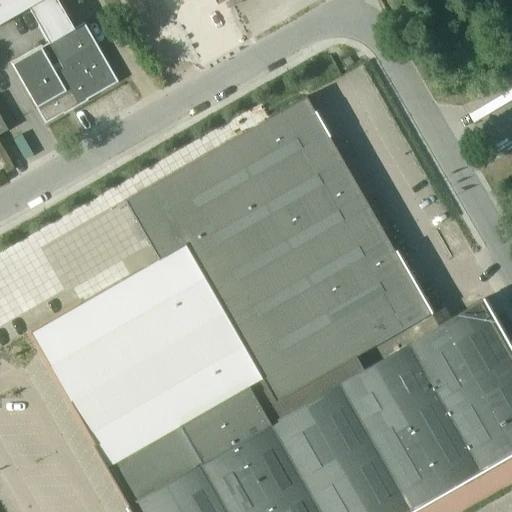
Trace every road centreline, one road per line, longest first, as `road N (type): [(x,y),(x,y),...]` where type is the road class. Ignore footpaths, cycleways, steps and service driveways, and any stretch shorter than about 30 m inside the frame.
road 1 (unclassified): [(511,261),(363,6)]
road 2 (unclassified): [(0,214),(212,93)]
road 3 (unclassified): [(212,93),(363,6)]
road 4 (unknown): [(157,124),(89,0)]
